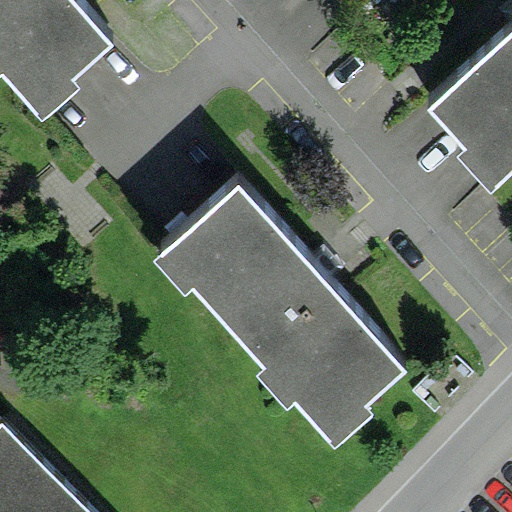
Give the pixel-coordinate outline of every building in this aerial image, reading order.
[(0,0),(0,66),(31,102),(108,34),(77,0),(0,0)] [(337,0),(351,14),(366,0),(337,0)] [(489,168),(511,147),(511,19),(425,96),(489,168)] [(323,432),(403,359),(229,172),(149,245),(323,432)] [(0,511),(90,511),(0,418),(0,511)]
